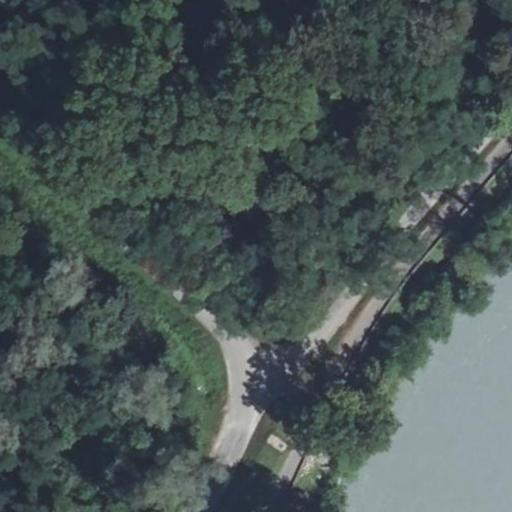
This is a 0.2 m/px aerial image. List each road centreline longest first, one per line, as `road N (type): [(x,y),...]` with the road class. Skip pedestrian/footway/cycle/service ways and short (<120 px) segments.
road 1 (unclassified): [(201,511),(273,379),(0,116)]
road 2 (track): [(273,379),(511,100)]
